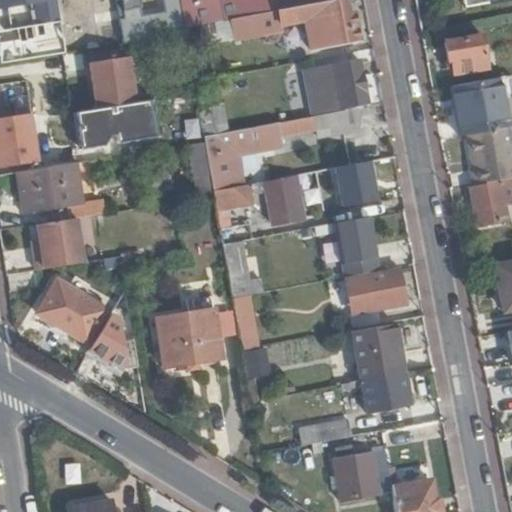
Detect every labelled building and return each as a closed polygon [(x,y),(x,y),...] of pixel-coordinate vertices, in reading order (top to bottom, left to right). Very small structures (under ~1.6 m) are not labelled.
[(137,0),(117,0),(120,11),(138,8),(137,0)] [(183,27),(178,0),(161,0),(164,16),(143,19),(142,15),(128,18),(132,42),(145,40),(184,33),(183,29),(183,27)] [(178,0),(183,27),(277,10),(275,0),(178,0)] [(344,0),(183,29),(184,33),(187,47),(283,31),(281,24),(305,20),(310,49),(360,40),(357,25),(351,26),(346,0),(344,0)] [(275,0),(277,10),(306,4),(304,0),(275,0)] [(446,76),(488,68),(482,35),(442,42),(445,59),(442,59),(446,76)] [(338,64),(346,107),(367,103),(359,60),(338,64)] [(126,61),(87,68),(94,113),(134,106),(126,61)] [(312,113),(346,107),(338,64),(304,70),(312,113)] [(285,76),(294,103),(308,99),(299,72),(285,76)] [(511,95),(511,76),(452,87),(462,136),(467,135),(507,127),(502,97),(511,95)] [(221,98),(196,103),(202,135),(227,131),(221,98)] [(94,113),(73,117),(79,153),(158,138),(152,103),(134,106),(94,113)] [(361,128),(357,107),(312,115),(316,137),(361,128)] [(0,114),(0,165),(22,162),(14,112),(0,114)] [(227,131),(202,135),(203,142),(209,174),(212,190),(247,184),(240,151),(280,144),(276,122),(227,131)] [(501,180),(511,178),(511,133),(511,127),(507,127),(467,135),(477,185),(497,181),(501,180)] [(209,174),(203,142),(188,144),(194,176),(209,174)] [(157,184),(170,182),(166,158),(150,160),(154,185),(157,184)] [(28,171),(17,172),(24,214),(67,207),(68,219),(76,218),(105,213),(103,197),(84,200),(78,162),(51,167),(40,168),(28,171)] [(303,218),(294,175),(265,180),(267,193),(266,193),(271,224),(303,218)] [(511,187),(511,178),(501,180),(503,190),(511,187)] [(503,190),(501,180),(497,181),(498,182),(485,185),(490,208),(475,211),(478,228),(508,222),(503,190)] [(259,181),(247,184),(212,190),(213,197),(215,209),(254,202),(253,194),(261,192),(259,181)] [(171,191),(170,182),(157,184),(159,193),(171,191)] [(471,187),(475,211),(490,208),(485,185),(471,187)] [(175,216),(178,232),(193,230),(190,214),(175,216)] [(378,259),(370,217),(335,224),(343,265),(378,259)] [(68,219),(36,224),(38,239),(41,252),(33,254),(35,269),(82,261),(76,218),(68,219)] [(248,222),(218,228),(222,246),(242,242),(251,240),(248,222)] [(331,224),(316,227),(317,236),(333,233),(331,224)] [(30,241),(33,254),(41,252),(38,239),(30,241)] [(249,295),(262,293),(259,278),(250,280),(242,242),(222,246),(223,252),(225,264),(231,299),(249,295)] [(211,266),(225,264),(223,252),(210,254),(211,266)] [(511,262),(495,266),(504,311),(511,309),(511,262)] [(352,314),(406,304),(400,269),(379,273),(380,275),(346,281),(352,314)] [(35,315),(85,345),(105,311),(55,282),(35,315)] [(240,351),(252,348),(259,347),(249,295),(231,299),(240,351)] [(162,368),(221,358),(212,310),(153,321),(162,368)] [(353,331),(362,381),(405,372),(395,323),(353,331)] [(240,351),(247,391),(255,390),(252,374),(257,373),(252,348),(240,351)] [(362,381),(363,386),(368,413),(411,405),(405,372),(362,381)] [(362,381),(342,384),(343,390),(363,386),(362,381)] [(316,427),(319,443),(351,437),(348,420),(316,427)] [(266,448),(298,444),(296,430),(264,434),(266,448)] [(392,492),(392,489),(384,451),(332,461),(340,501),(392,492)] [(392,492),(395,511),(440,511),(441,511),(439,498),(434,496),(431,481),(392,489),(392,492)] [(112,511),(112,503),(73,509),(73,511),(112,511)]
